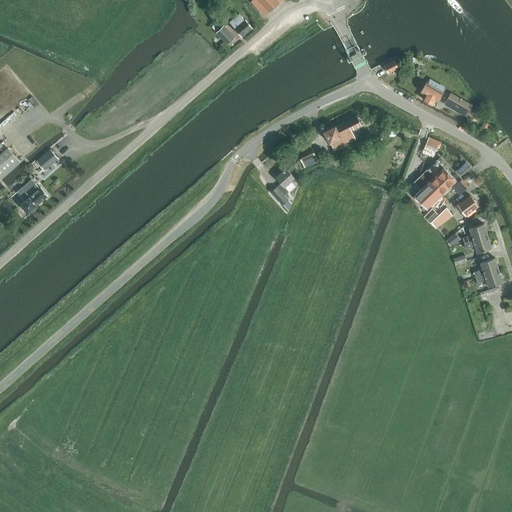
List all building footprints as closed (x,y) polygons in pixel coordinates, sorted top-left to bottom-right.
[(252,0),(251,1),(252,2),(265,16),(282,0),(252,0)] [(235,28),(234,28),(242,37),(252,28),(245,20),(239,13),(229,22),(235,28)] [(223,25),(216,32),(228,44),(235,38),(223,25)] [(395,60),(385,65),(390,74),(399,68),(395,60)] [(435,105),(442,92),(426,83),(421,92),(426,94),(423,99),(433,105),(433,104),(435,105)] [(436,88),(442,91),(445,86),(438,83),(436,88)] [(473,104),(451,91),(445,101),(467,113),(473,104)] [(482,109),(476,105),(472,112),(478,115),(482,109)] [(335,125),(324,131),(329,142),(330,143),(330,142),(334,149),(345,144),(344,143),(355,137),(352,130),(362,125),(357,115),(343,122),(343,123),(336,127),(336,126),(335,125)] [(490,125),(485,121),(482,127),(487,130),(490,125)] [(441,143),(428,137),(424,147),(435,151),(437,147),(439,148),(441,143)] [(405,150),(407,144),(400,141),(398,147),(405,150)] [(310,144),(297,151),(304,166),(318,160),(310,144)] [(0,155),(0,175),(18,159),(8,148),(0,155)] [(58,159),(57,157),(51,149),(39,158),(37,160),(44,170),(58,159)] [(422,174),(441,194),(456,180),(437,160),(422,174)] [(292,203),(291,202),(289,199),(285,194),(299,183),(287,169),(286,167),(276,176),(281,182),(271,191),(282,204),(283,204),(288,210),(292,203)] [(441,194),(422,174),(415,181),(422,189),(415,195),(420,200),(427,207),(441,194)] [(460,194),(467,187),(461,180),(454,187),(460,194)] [(35,183),(26,191),(22,187),(16,192),(24,201),(20,204),(28,213),(37,206),(36,205),(48,195),(40,187),(39,188),(35,183)] [(478,205),(470,194),(454,206),(459,212),(461,210),(465,215),(478,205)] [(452,215),(446,207),(438,215),(430,223),(436,228),(452,215)] [(432,208),(424,216),(430,223),(438,215),(432,208)] [(464,243),(488,236),(484,223),(469,228),(472,235),(463,238),(464,243)] [(451,245),(459,239),(455,234),(447,240),(451,245)] [(477,253),(492,248),(488,236),(464,243),(466,249),(475,246),(477,253)] [(455,265),(467,261),(465,255),(453,259),(455,265)] [(475,277),(499,270),(495,259),(495,258),(480,262),(482,269),(474,272),(475,277)] [(488,287),(503,282),(499,270),(475,277),(477,283),(486,280),(488,287)] [(498,286),(480,291),(483,302),(489,300),(488,296),(500,292),(498,286)] [(511,310),(503,312),(506,322),(509,321),(511,332),(511,310)] [(495,330),(477,334),(479,341),(496,337),(495,330)]
